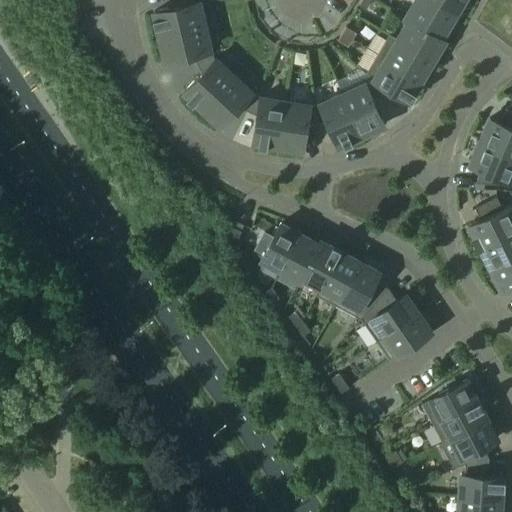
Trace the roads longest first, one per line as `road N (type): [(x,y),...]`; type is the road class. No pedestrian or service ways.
road 1 (primary): [(308,511),(0,69)]
road 2 (primary): [(0,153),(249,511)]
road 3 (residential): [(437,179),(462,108),(491,74),(485,49),(467,51),(423,119),(388,154)]
road 4 (residential): [(318,216),(392,243),(421,263),(461,322)]
road 5 (residential): [(121,14),(154,101),(205,157)]
road 6 (residential): [(481,307),(448,245),(437,179)]
road 7 (residential): [(205,157),(239,183),(318,216)]
road 8 (residential): [(329,173),(205,157)]
